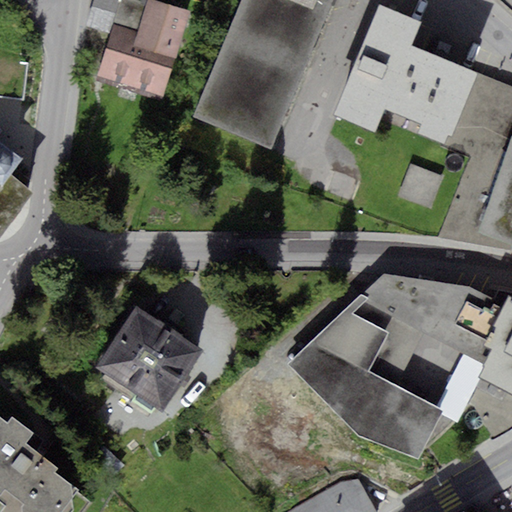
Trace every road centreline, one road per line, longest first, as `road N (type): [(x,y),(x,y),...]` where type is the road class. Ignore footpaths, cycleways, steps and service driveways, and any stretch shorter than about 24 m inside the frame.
road 1 (residential): [(511,274),(350,254),(31,253)]
road 2 (residential): [(65,18),(31,253)]
